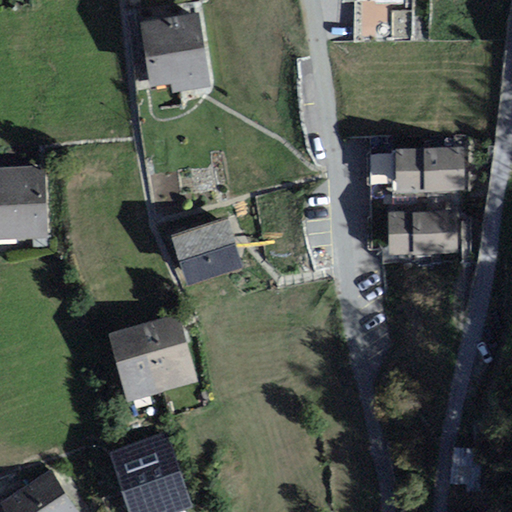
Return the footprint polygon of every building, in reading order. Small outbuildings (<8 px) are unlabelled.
[(195,18),(139,25),(146,81),(202,74),(195,18)] [(463,149),(399,151),(400,189),(464,187),(463,149)] [(45,175),(0,175),(0,235),(46,234),(45,175)] [(454,212),(393,214),(394,250),(455,248),(454,212)] [(227,223),(172,239),(183,279),(239,262),(227,223)] [(181,320),(111,335),(123,392),(193,377),(181,320)] [(173,444),(117,455),(127,511),(154,511),(185,506),(173,444)] [(69,511),(57,479),(6,499),(10,511),(69,511)]
